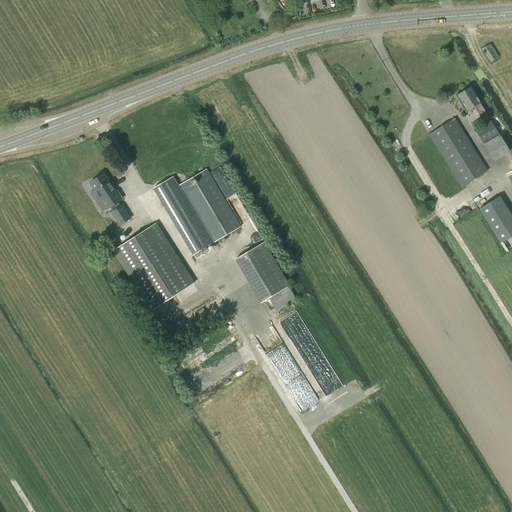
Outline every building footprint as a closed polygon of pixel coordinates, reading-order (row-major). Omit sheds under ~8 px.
[(490,63),(498,58),(490,45),(482,50),(490,63)] [(479,116),(485,112),(470,89),(457,96),(467,112),(474,108),(479,116)] [(461,188),(487,172),(454,120),(429,135),(461,188)] [(493,162),(509,153),(491,122),(475,132),(493,162)] [(213,244),(240,228),(206,170),(179,186),(213,244)] [(115,192),(103,174),(89,183),(94,190),(90,193),(102,212),(106,210),(110,208),(112,212),(111,213),(119,226),(130,219),(121,206),(120,207),(117,203),(121,201),(120,200),(122,199),(117,191),(115,192)] [(211,245),(177,187),(172,178),(154,189),(193,256),(211,245)] [(192,283),(154,225),(112,252),(150,310),(192,283)] [(287,287),(262,244),(234,260),(259,303),(267,298),(275,311),(295,299),(287,287)]
